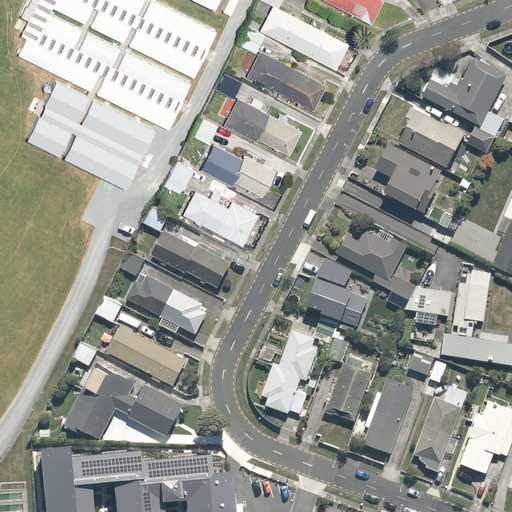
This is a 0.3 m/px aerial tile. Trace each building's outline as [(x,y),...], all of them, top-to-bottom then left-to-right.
[(180,0),(201,11),(206,0),(180,0)] [(261,0),(274,7),(278,9),(282,0),(261,0)] [(323,0),(366,22),(376,0),(323,0)] [(274,7),(261,31),(336,71),(349,47),(278,9),(274,7)] [(254,53),(264,36),(247,26),(237,44),(254,53)] [(258,50),(245,76),(313,113),(327,86),(258,50)] [(508,77),(476,60),(461,88),(449,81),(445,89),(431,81),(423,97),(476,125),(468,142),(490,153),(505,123),(489,114),(508,77)] [(232,100),(241,81),(223,73),(214,92),(232,100)] [(249,104),(238,99),(235,104),(229,101),(222,115),(228,118),(223,128),(255,144),(257,140),(288,156),(300,131),(261,111),(266,101),(254,95),(249,104)] [(465,132),(413,104),(402,124),(409,128),(400,144),(446,168),(465,132)] [(209,145),(220,124),(203,114),(191,135),(209,145)] [(235,181),(265,198),(280,171),(245,152),(242,158),(214,143),(200,170),(232,187),(235,181)] [(392,180),(384,196),(418,213),(427,194),(434,197),(446,172),(390,145),(377,172),(392,180)] [(195,168),(176,158),(162,186),(180,196),(195,168)] [(201,228),(203,224),(246,246),(261,215),(231,200),(227,208),(219,204),(223,195),(211,190),(208,197),(193,189),(181,213),(179,217),(201,228)] [(175,210),(159,200),(144,224),(160,234),(175,210)] [(511,216),(492,265),(511,273),(511,216)] [(347,237),(338,255),(376,275),(372,283),(393,294),(389,301),(404,308),(415,286),(408,283),(413,273),(398,265),(410,244),(380,228),(377,234),(367,228),(359,243),(347,237)] [(163,230),(152,253),(227,291),(239,268),(163,230)] [(138,279),(147,257),(130,249),(121,271),(138,279)] [(473,265),(462,263),(452,336),(447,335),(444,356),(511,365),(511,345),(472,340),(475,321),(487,323),(494,273),(473,270),(473,265)] [(142,273),(141,275),(137,283),(135,283),(126,301),(198,336),(208,315),(199,311),(202,306),(149,279),(150,277),(142,273)] [(370,303),(319,281),(307,307),(358,330),(370,303)] [(115,324),(124,306),(105,296),(96,315),(115,324)] [(338,328),(320,320),(315,334),(333,341),(338,328)] [(189,362),(123,325),(108,351),(174,388),(189,362)] [(296,330),(282,366),(274,363),(261,397),(269,400),(266,407),(300,420),(310,393),(302,390),(322,340),(296,330)] [(351,343),(335,337),(327,358),(344,364),(351,343)] [(100,347),(82,340),(74,359),(91,367),(100,347)] [(433,358),(412,350),(405,369),(425,377),(433,358)] [(328,404),(325,412),(353,422),(369,376),(361,373),(365,363),(349,357),(341,378),(334,375),(324,403),(328,404)] [(448,361),(438,358),(430,380),(441,383),(448,361)] [(168,437),(184,409),(145,386),(143,390),(97,364),(63,424),(98,443),(117,408),(168,437)] [(416,389),(387,378),(381,394),(377,393),(364,428),(370,430),(364,446),(391,456),(416,389)] [(433,399),(416,455),(427,468),(443,473),(467,393),(451,388),(447,403),(433,399)] [(511,409),(488,400),(483,414),(477,412),(458,463),(488,474),(496,452),(509,457),(511,448),(511,409)] [(221,465),(178,469),(181,511),(157,511),(157,508),(117,511),(93,511),(88,450),(41,454),(44,485),(52,484),(53,511),(229,511),(228,492),(223,493),(221,465)]
